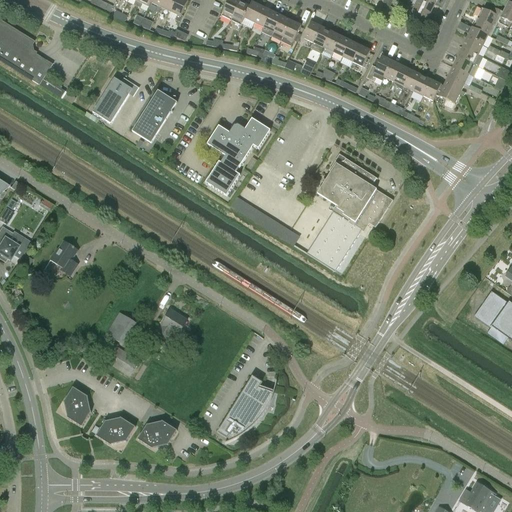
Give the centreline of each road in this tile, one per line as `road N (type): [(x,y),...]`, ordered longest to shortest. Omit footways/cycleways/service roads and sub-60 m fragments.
road 1 (tertiary): [(483,193),(417,146),(329,102),(112,39),(23,0)]
road 2 (residential): [(335,408),(311,392),(273,335),(0,161)]
road 3 (residential): [(39,493),(222,489),(286,458),(335,408)]
road 4 (residential): [(335,408),(483,193)]
road 5 (residential): [(310,3),(430,57),(439,55),(464,0)]
road 6 (unclassified): [(511,486),(432,436),(363,423)]
